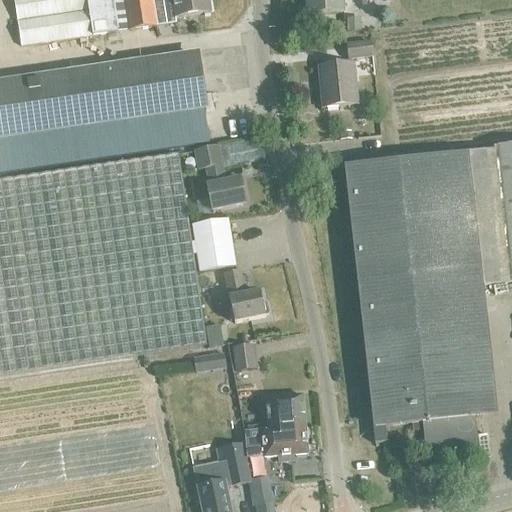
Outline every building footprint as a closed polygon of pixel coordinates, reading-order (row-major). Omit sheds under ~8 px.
[(13,0),(20,48),(118,33),(112,0),(13,0)] [(124,0),(129,31),(155,28),(150,0),(172,0),(176,20),(209,14),(206,0),(124,0)] [(306,0),(307,16),(343,15),(342,0),(306,0)] [(348,61),(357,60),(372,58),(371,44),(347,47),(348,61)] [(0,138),(203,109),(196,58),(0,87),(0,138)] [(320,82),(321,82),(322,90),(321,90),(323,110),(357,106),(352,66),(319,69),(320,82)] [(203,109),(0,138),(0,175),(208,145),(203,109)] [(245,207),(242,191),(240,181),(225,184),(218,149),(195,154),(198,171),(206,170),(209,187),(207,188),(212,214),(245,207)] [(511,150),(492,153),(492,155),(440,161),(404,165),(404,164),(392,166),(356,170),(355,163),(350,164),(351,170),(346,171),(346,172),(347,172),(349,189),(348,190),(348,191),(349,191),(351,208),(350,208),(350,209),(351,209),(353,227),(352,227),(352,228),(353,228),(355,245),(354,246),(354,247),(355,247),(357,264),(356,264),(356,266),(357,266),(359,283),(358,283),(359,284),(361,301),(360,301),(361,302),(363,319),(362,319),(363,320),(365,337),(364,337),(365,338),(367,355),(366,355),(367,357),(367,356),(369,373),(368,373),(369,375),(371,391),(370,391),(374,428),(372,429),(374,445),(386,444),(384,428),(412,425),(412,433),(425,432),(425,435),(424,435),(427,460),(453,457),(454,459),(457,459),(456,456),(471,455),(477,454),(475,436),(472,436),(470,419),(479,418),(479,417),(478,417),(474,381),(475,381),(475,380),(473,381),(471,363),(473,363),(473,362),(471,362),(469,345),(471,345),(471,344),(469,344),(468,335),(467,327),(469,327),(469,326),(467,326),(465,310),(467,309),(467,308),(465,308),(463,291),(465,291),(465,289),(511,283),(511,150)] [(196,258),(194,244),(191,244),(178,159),(178,156),(0,182),(0,376),(206,346),(193,258),(196,258)] [(198,275),(235,269),(227,221),(191,227),(194,244),(196,258),(198,275)] [(236,283),(247,331),(279,324),(275,307),(277,307),(274,293),(272,293),(268,276),(236,283)] [(237,373),(257,370),(253,346),(233,349),(237,373)] [(223,355),(209,358),(211,370),(225,368),(223,355)] [(268,431),(244,433),(244,435),(276,432),(305,427),(302,398),(290,399),(282,400),(282,397),(281,397),(282,400),(266,401),(268,431)] [(308,457),(305,427),(276,432),(244,435),(246,459),(263,458),(264,460),(277,459),(278,465),(294,463),(293,458),(308,457)] [(242,446),(217,451),(220,466),(193,471),(198,494),(195,494),(197,505),(200,504),(201,511),(230,511),(225,489),(229,489),(251,485),(242,446)] [(256,511),(272,511),(267,484),(252,486),(256,511)]
